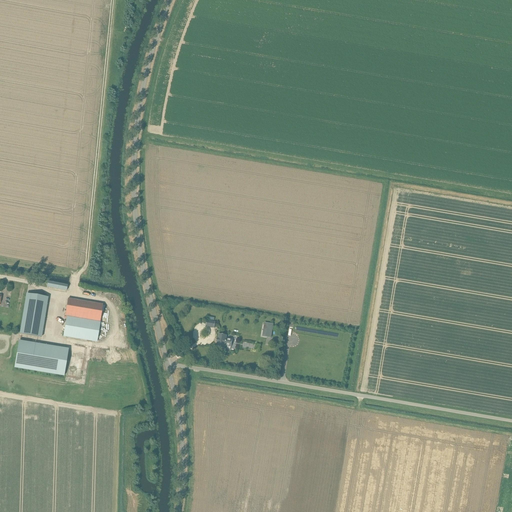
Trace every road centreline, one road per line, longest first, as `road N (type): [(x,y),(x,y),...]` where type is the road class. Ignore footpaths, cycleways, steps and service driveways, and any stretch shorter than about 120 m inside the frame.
road 1 (tertiary): [(166,363),(140,257),(133,182),(144,80),(169,0)]
road 2 (unclassified): [(511,421),(166,363)]
road 3 (track): [(72,295),(85,266),(112,0)]
road 4 (tertiary): [(178,511),(181,440),(166,363)]
